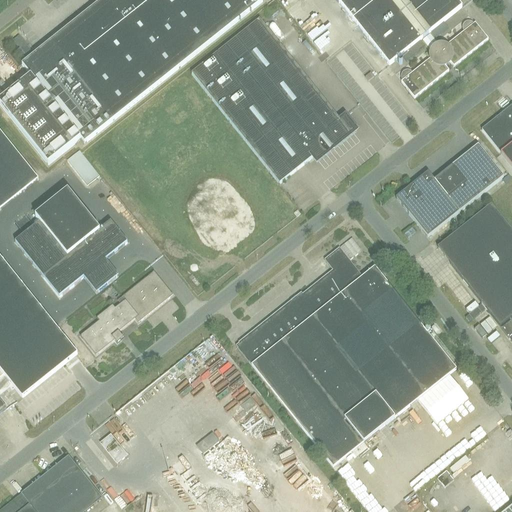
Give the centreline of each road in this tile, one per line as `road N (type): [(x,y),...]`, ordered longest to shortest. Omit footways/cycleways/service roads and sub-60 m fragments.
road 1 (unclassified): [(0,20),(25,0),(498,0),(511,16)]
road 2 (unclassified): [(0,474),(353,193)]
road 3 (unclassified): [(511,390),(353,193)]
road 4 (unclassified): [(353,193),(511,67)]
